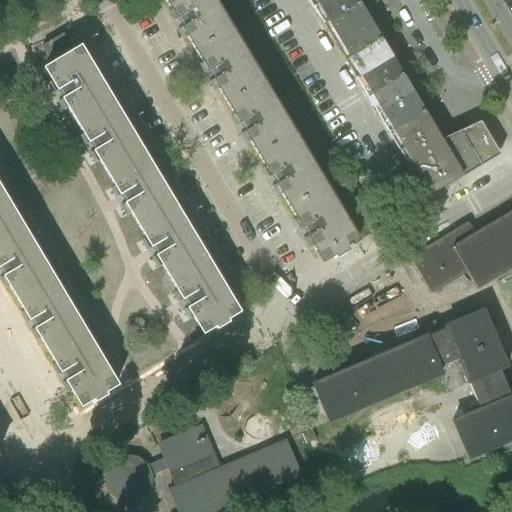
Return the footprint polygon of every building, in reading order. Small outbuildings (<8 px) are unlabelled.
[(163,0),(175,20),(176,19),(181,27),(180,28),(193,50),(227,30),(208,0),(163,0)] [(323,25),(357,4),(354,0),(323,0),(312,7),(323,25)] [(334,43),(368,22),(357,4),(323,25),(334,43)] [(344,61),(379,40),(368,22),(334,43),(344,61)] [(227,30),(193,50),(207,72),(212,80),(211,80),(225,103),(259,83),(227,30)] [(41,47),(51,63),(71,51),(61,34),(41,47)] [(355,79),(389,58),(379,40),(344,61),(355,79)] [(71,51),(51,63),(42,68),(56,91),(57,91),(61,99),(74,122),(108,102),(76,48),(71,51)] [(366,96),(400,76),(389,58),(355,79),(366,96)] [(400,76),(366,96),(376,115),(411,94),(400,76)] [(290,135),(259,83),(225,103),(238,124),(239,124),(243,132),(256,155),(290,135)] [(411,94),(376,115),(387,132),(421,112),(411,94)] [(139,155),(108,102),(74,122),(87,143),(88,143),(93,151),(92,151),(106,175),(139,155)] [(421,112),(387,132),(398,152),(433,131),(421,112)] [(478,122),(438,140),(433,131),(398,152),(425,196),(442,186),(443,188),(498,155),(478,122)] [(290,135),(256,155),(269,177),(270,176),(275,184),(274,185),(288,207),(321,188),(290,135)] [(139,155),(106,175),(118,196),(119,195),(124,203),(123,204),(137,227),(171,207),(139,155)] [(321,188),(288,207),(301,229),(306,236),(305,237),(321,264),(332,257),(333,260),(346,252),(344,250),(355,244),(321,188)] [(0,238),(18,228),(0,197),(0,238)] [(202,260),(171,207),(137,227),(150,248),(150,247),(155,255),(154,256),(169,280),(202,260)] [(475,286),(511,267),(511,210),(473,230),(469,222),(409,252),(429,292),(468,272),(475,286)] [(18,228),(0,238),(0,272),(2,276),(2,277),(15,300),(49,280),(18,228)] [(202,260),(169,280),(181,300),(182,300),(186,308),(202,335),(212,329),(214,331),(226,324),(225,321),(235,315),(202,260)] [(80,333),(49,280),(15,300),(28,321),(29,321),(34,329),(33,329),(47,353),(80,333)] [(451,418),(465,457),(511,440),(511,391),(509,392),(500,369),(507,367),(487,312),(308,377),(324,420),(445,377),(441,366),(460,359),(477,408),(451,418)] [(80,333),(47,353),(59,374),(60,373),(65,381),(64,381),(80,408),(90,402),(92,404),(105,397),(103,394),(113,388),(80,333)] [(107,471),(105,483),(110,493),(119,500),(130,501),(141,497),(148,488),(149,476),(166,469),(174,487),(169,490),(169,489),(167,490),(176,511),(210,511),(231,503),(238,500),(246,497),(253,494),(260,491),(268,488),(275,485),(298,475),(283,441),(282,441),(282,442),(218,469),(215,462),(213,459),(205,438),(200,428),(201,427),(200,426),(193,429),(185,433),(184,432),(173,437),(156,445),(162,459),(159,460),(150,464),(144,466),(135,459),(124,458),(113,462),(107,471)]
